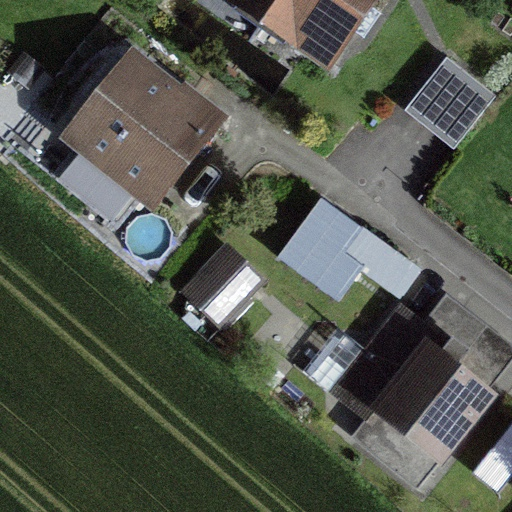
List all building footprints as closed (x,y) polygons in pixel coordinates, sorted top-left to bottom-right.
[(231,0),(330,67),(369,10),(364,7),(368,0),(231,0)] [(127,198),(152,219),(231,122),(186,86),(182,90),(134,50),(58,143),(80,161),(68,175),(115,213),(127,198)] [(453,153),(496,99),(446,60),(403,114),(453,153)] [(338,258),(398,302),(419,272),(337,212),(307,253),(330,269),(338,258)] [(179,295),(222,334),(269,284),(227,244),(179,295)] [(511,362),(511,345),(446,296),(425,324),(398,304),(363,350),(337,330),(332,337),(327,333),(297,373),(364,423),(351,441),(419,492),(437,469),(445,475),(499,402),(489,394),(511,362)] [(479,440),(486,445),(498,429),(491,423),(479,440)] [(499,498),(511,480),(511,428),(474,479),(499,498)]
